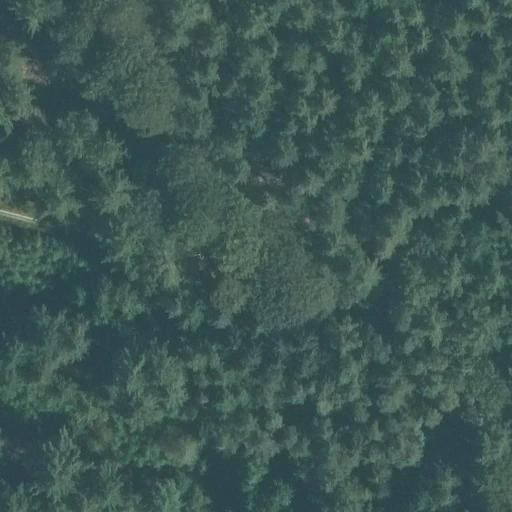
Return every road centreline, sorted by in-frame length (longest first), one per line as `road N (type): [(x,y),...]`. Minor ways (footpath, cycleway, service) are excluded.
road 1 (track): [(146,248),(511,346)]
road 2 (track): [(233,511),(146,248)]
road 3 (track): [(0,215),(146,248)]
